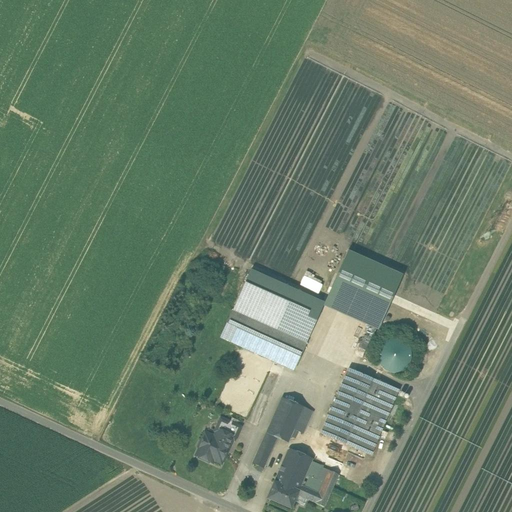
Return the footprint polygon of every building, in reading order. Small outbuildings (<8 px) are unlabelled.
[(306,343),(325,303),(251,270),(233,310),(306,343)] [(306,343),(233,310),(220,338),(294,371),(306,343)] [(410,362),(411,356),(410,349),(406,344),(401,340),(394,339),(388,340),(382,344),(379,350),(378,356),(379,363),(383,368),(388,372),(395,373),(401,372),(407,368),(410,362)] [(348,369),(321,434),(350,447),(378,382),(348,369)] [(378,382),(350,447),(371,455),(398,391),(378,382)] [(282,398),(266,433),(277,438),(287,443),(288,442),(291,437),(294,430),(298,431),(303,434),(313,412),(282,398)] [(240,427),(221,418),(215,432),(217,433),(232,439),(234,440),(240,427)] [(232,439),(217,433),(214,438),(206,434),(202,442),(200,443),(199,446),(199,448),(196,456),(212,463),(214,460),(221,464),(232,439)] [(277,438),(266,433),(259,449),(270,454),(277,438)] [(270,454),(259,449),(252,463),(263,468),(270,454)] [(312,459),(289,449),(288,450),(274,482),(298,492),(301,486),(304,487),(306,482),(303,481),(312,459)] [(304,487),(301,486),(298,492),(297,495),(309,500),(324,507),(338,475),(329,471),(319,494),(304,487)] [(298,492),(274,482),(267,499),(291,509),(293,503),(297,495),(298,492)] [(297,495),(293,503),(306,508),(309,500),(297,495)]
